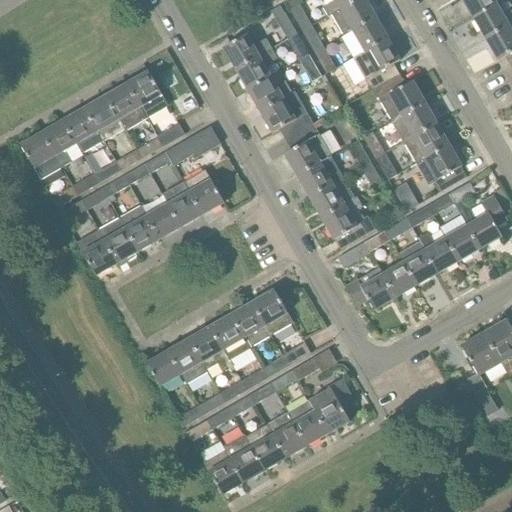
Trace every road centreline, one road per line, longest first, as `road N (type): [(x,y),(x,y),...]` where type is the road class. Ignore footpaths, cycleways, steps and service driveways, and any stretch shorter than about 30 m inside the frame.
road 1 (residential): [(371,368),(160,0)]
road 2 (tertiary): [(128,511),(0,322)]
road 3 (residential): [(511,171),(410,0)]
road 4 (residential): [(371,368),(511,287)]
